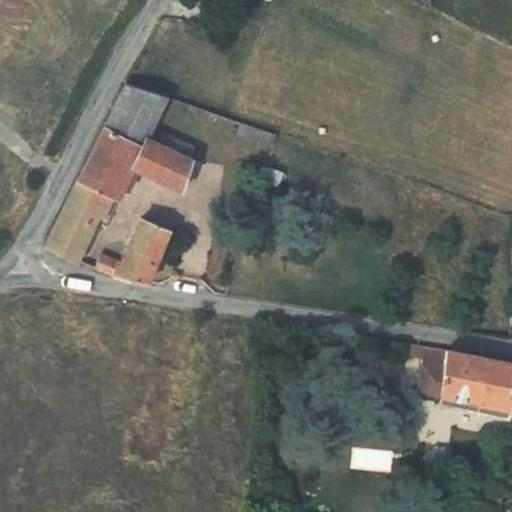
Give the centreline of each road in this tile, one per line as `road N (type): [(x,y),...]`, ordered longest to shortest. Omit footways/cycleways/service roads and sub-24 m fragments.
road 1 (residential): [(10,270),(511,352)]
road 2 (residential): [(10,270),(153,0)]
road 3 (residential): [(7,511),(33,390),(10,270)]
